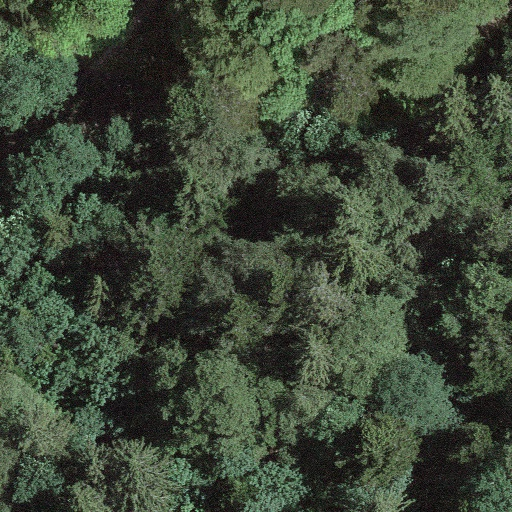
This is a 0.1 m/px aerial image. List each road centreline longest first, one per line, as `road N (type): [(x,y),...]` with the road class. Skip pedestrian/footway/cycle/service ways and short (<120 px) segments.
road 1 (track): [(12,148),(269,105),(489,80),(511,42)]
road 2 (track): [(149,0),(0,161)]
